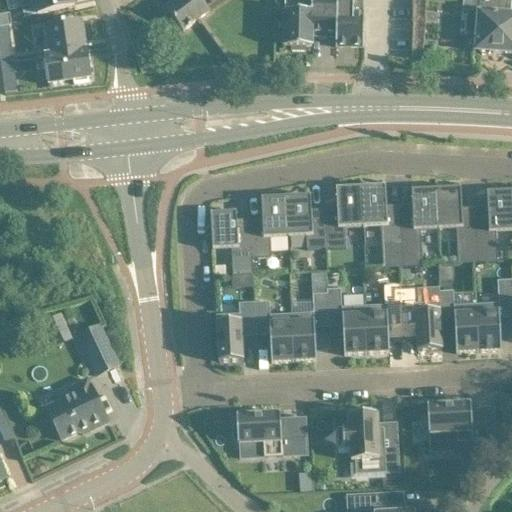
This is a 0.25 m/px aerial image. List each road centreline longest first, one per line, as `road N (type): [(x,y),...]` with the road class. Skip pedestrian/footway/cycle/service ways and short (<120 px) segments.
road 1 (secondary): [(511,106),(307,103),(128,118)]
road 2 (secondary): [(129,146),(339,120),(511,123)]
road 3 (residential): [(511,168),(369,161),(206,188),(191,207)]
road 4 (residential): [(194,390),(511,375)]
road 5 (residential): [(160,391),(129,146)]
road 6 (residential): [(191,207),(194,390)]
road 7 (residential): [(44,511),(124,474),(160,432)]
road 8 (secondary): [(0,158),(129,146)]
road 9 (secondary): [(128,118),(0,131)]
road 10 (unclassified): [(128,118),(103,0)]
